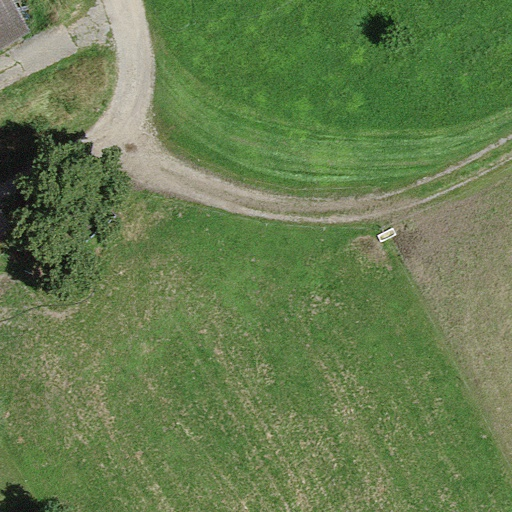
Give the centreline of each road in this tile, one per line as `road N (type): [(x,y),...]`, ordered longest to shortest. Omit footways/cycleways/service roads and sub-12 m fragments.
road 1 (track): [(130,102),(144,154),(251,202),(340,212),(472,179),(511,154)]
road 2 (track): [(121,0),(130,102),(0,217)]
